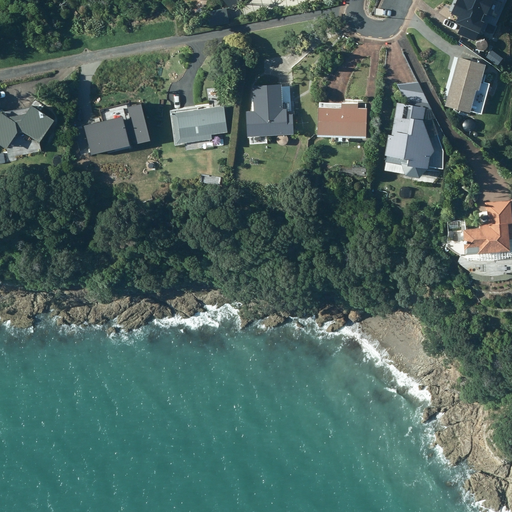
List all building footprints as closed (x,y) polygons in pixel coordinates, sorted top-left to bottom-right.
[(221,0),(229,9),(240,0),(221,0)] [(454,0),(452,6),(456,8),(453,13),(456,14),(453,22),(460,25),(456,34),(462,36),(459,43),(473,49),(476,42),(474,41),(478,31),(481,32),(485,23),(482,22),(490,5),(494,7),(497,0),(495,0),(454,0)] [(225,8),(204,11),(207,26),(227,23),(225,8)] [(494,51),(487,47),(483,54),(491,58),(494,51)] [(492,63),(506,69),(509,59),(496,54),(492,63)] [(458,57),(443,105),(468,113),(468,110),(479,113),(488,83),(480,81),(484,65),(458,57)] [(430,118),(434,115),(417,81),(415,83),(395,84),(409,106),(397,103),(390,135),(386,134),(381,154),(385,154),(382,168),(402,173),(402,175),(416,178),(425,168),(427,158),(433,150),(427,138),(438,132),(430,118)] [(251,110),(243,110),(244,136),(291,134),(290,114),(285,114),(284,108),(281,109),(280,88),(279,88),(278,83),(250,85),(251,110)] [(132,116),(125,118),(124,114),(86,124),(93,153),(131,143),(129,136),(136,134),(138,142),(153,138),(143,101),(129,105),(132,116)] [(356,108),(356,103),(339,102),(339,108),(315,107),(314,135),(330,136),(330,141),(348,141),(348,137),(364,137),(364,108),(356,108)] [(13,121),(0,113),(0,145),(5,148),(14,134),(22,132),(38,142),(52,120),(28,105),(19,120),(13,121)] [(222,105),(170,113),(174,144),(211,139),(210,135),(226,132),(222,105)] [(201,182),(219,185),(221,177),(202,174),(201,182)] [(457,211),(464,204),(455,196),(449,203),(457,211)] [(511,220),(510,200),(484,202),(484,211),(480,211),(480,215),(487,215),(487,220),(480,228),(461,229),(462,249),(475,249),(475,252),(508,250),(507,238),(511,238),(511,220)]
